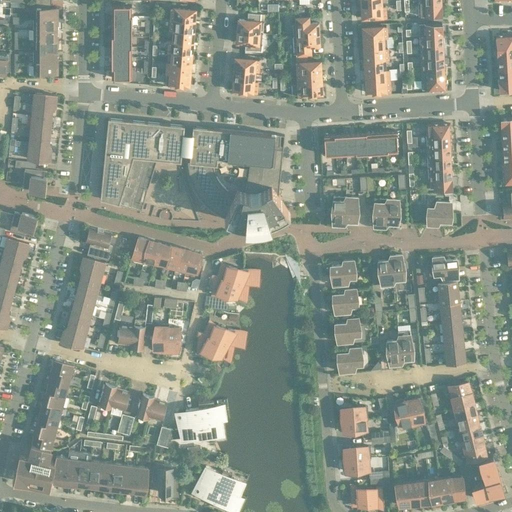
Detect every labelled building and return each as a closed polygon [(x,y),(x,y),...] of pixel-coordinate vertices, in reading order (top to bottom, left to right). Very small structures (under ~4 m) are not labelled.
[(51,1),(36,1),(36,17),(33,17),(33,18),(56,18),(56,7),(51,7),(51,1)] [(441,15),(441,3),(418,4),(418,15),(441,15)] [(111,5),(111,15),(131,15),(131,5),(111,5)] [(381,5),(361,7),(362,18),(386,16),(385,5),(381,5)] [(170,18),(194,20),(195,9),(171,7),(170,18)] [(238,18),(237,30),(263,32),(264,21),(260,20),(260,14),(248,13),(247,19),(238,18)] [(131,26),(131,15),(111,15),(111,26),(131,26)] [(293,35),(318,34),(318,22),(309,22),(308,16),(295,16),(296,23),(292,23),(293,35)] [(33,18),(33,29),(56,29),(57,29),(57,23),(56,23),(56,18),(33,18)] [(193,31),(194,20),(170,18),(169,29),(173,30),(173,29),(193,31)] [(442,23),(423,23),(424,34),(419,35),(442,34),(442,23)] [(363,38),(387,36),(386,25),(362,26),(363,38)] [(131,36),(131,26),(111,26),(111,36),(131,36)] [(56,29),(33,29),(33,40),(56,40),(56,29)] [(173,30),(172,40),(192,42),(193,31),(173,29),(173,30)] [(262,44),(263,32),(237,30),(236,42),(245,43),(245,49),(257,50),(258,44),(262,44)] [(319,45),(318,34),(293,35),(294,53),(310,53),(310,46),(319,45)] [(419,35),(420,46),(443,45),(443,44),(444,44),(444,37),(442,38),(442,34),(419,35)] [(497,46),(511,45),(511,34),(496,35),(496,39),(495,39),(496,46),(497,46)] [(131,46),(131,36),(111,36),(111,46),(131,46)] [(363,48),(387,47),(387,36),(363,38),(363,48)] [(191,52),(192,42),(172,40),(168,39),(167,51),(191,52)] [(56,40),(33,40),(36,40),(36,50),(33,50),(56,50),(57,50),(57,44),(56,44),(56,40)] [(420,46),(420,57),(443,55),(443,45),(420,46)] [(511,45),(497,46),(497,57),(511,56),(511,45)] [(131,56),(131,46),(111,46),(111,56),(131,56)] [(384,58),(384,59),(388,58),(387,47),(363,48),(364,59),(384,58)] [(33,50),(33,61),(56,61),(56,50),(33,50)] [(0,51),(0,73),(6,74),(6,73),(6,71),(10,71),(10,53),(0,51)] [(191,63),(191,52),(167,51),(167,61),(191,63)] [(420,57),(421,67),(444,66),(443,55),(420,57)] [(131,66),(131,56),(111,56),(111,66),(131,66)] [(511,56),(497,57),(498,68),(511,67),(511,56)] [(254,70),(258,70),(259,59),(235,57),(234,68),(254,70)] [(385,69),(385,68),(384,59),(384,58),(364,59),(365,70),(385,69)] [(297,73),(321,71),(320,60),(296,61),(297,73)] [(56,67),(56,61),(33,61),(33,77),(44,77),(44,73),(57,73),(57,67),(56,67)] [(190,74),(191,63),(167,61),(166,72),(190,74)] [(131,77),(131,66),(111,66),(111,77),(131,77)] [(421,67),(421,78),(444,77),(444,66),(421,67)] [(511,78),(511,67),(498,68),(499,79),(511,78)] [(234,68),(233,79),(253,80),(254,70),(234,68)] [(365,70),(365,81),(389,79),(389,68),(385,68),(385,69),(365,70)] [(297,73),(297,83),(321,82),(321,71),(297,73)] [(189,85),(190,74),(166,72),(165,83),(189,85)] [(444,77),(421,78),(422,89),(445,88),(445,84),(446,84),(446,77),(444,77)] [(498,86),(499,86),(499,90),(511,89),(511,78),(499,79),(497,79),(498,86)] [(257,80),(253,80),(233,79),(232,90),(256,92),(257,80)] [(389,79),(365,81),(366,92),(390,91),(389,79)] [(321,82),(297,83),(298,95),(322,93),(321,82)] [(33,104),(55,106),(56,95),(34,92),(33,104)] [(55,111),(55,106),(33,104),(32,115),(51,116),(51,111),(55,111)] [(32,115),(31,125),(53,127),(53,123),(50,122),(51,116),(32,115)] [(511,116),(500,117),(501,129),(511,128),(511,116)] [(193,126),(192,134),(186,133),(183,133),(184,125),(108,117),(100,198),(104,199),(141,209),(144,200),(140,199),(144,187),(148,188),(157,158),(180,160),(181,152),(184,153),(187,153),(187,156),(187,159),(187,162),(187,165),(188,168),(188,170),(189,173),(190,176),(190,179),(191,181),(192,184),(193,186),(195,189),(196,191),(198,194),(200,196),(201,199),(203,201),(205,203),(207,205),(209,207),(211,208),(214,210),(216,212),(219,214),(222,215),(224,216),(227,218),(230,219),(233,220),(236,220),(239,221),(242,221),(245,222),(248,222),(251,222),(254,222),(257,222),(261,221),(264,221),(267,220),(270,219),(272,218),(275,217),(277,216),(280,215),(278,212),(287,208),(278,195),(284,135),(193,126)] [(449,123),(426,124),(426,135),(449,134),(449,123)] [(52,132),(53,127),(31,125),(30,136),(49,138),(49,132),(52,132)] [(511,128),(501,129),(502,139),(511,138),(511,128)] [(396,130),(385,131),(387,151),(397,150),(396,130)] [(375,131),(365,132),(366,152),(376,151),(375,131)] [(376,151),(387,151),(385,131),(375,131),(376,151)] [(365,132),(355,133),(356,153),(366,152),(365,132)] [(345,133),(334,134),(336,154),(346,153),(345,133)] [(355,133),(345,133),(346,153),(356,153),(355,133)] [(325,155),(336,154),(334,134),(324,134),(325,155)] [(427,146),(450,145),(449,134),(426,135),(427,146)] [(48,144),(49,138),(30,136),(29,147),(51,149),(51,144),(48,144)] [(511,138),(502,139),(502,150),(511,149),(511,138)] [(450,156),(450,145),(427,146),(427,157),(450,156)] [(50,160),(51,149),(29,147),(28,158),(50,160)] [(511,149),(502,150),(503,161),(511,160),(511,149)] [(428,168),(451,166),(450,156),(427,157),(428,168)] [(23,187),(29,188),(29,190),(44,191),(46,176),(44,176),(44,170),(46,170),(47,169),(35,168),(36,161),(16,159),(15,166),(25,167),(23,187)] [(511,160),(503,161),(503,172),(511,171),(511,160)] [(451,167),(451,166),(428,168),(428,178),(451,177),(451,173),(452,173),(452,167),(451,167)] [(511,171),(503,172),(502,172),(503,179),(504,179),(504,183),(511,182),(511,171)] [(433,189),(452,188),(451,177),(428,178),(428,179),(433,178),(433,189)] [(511,190),(507,191),(508,203),(503,203),(504,217),(511,217),(511,218),(511,190)] [(332,214),(332,223),(344,224),(345,196),(333,195),(332,208),(330,208),(330,210),(330,214),(332,214)] [(358,197),(345,196),(344,224),(345,224),(345,220),(357,221),(357,212),(359,212),(360,208),(360,206),(357,206),(358,197)] [(373,216),(373,225),(385,226),(387,198),(374,197),(374,210),(371,210),(371,216),(373,216)] [(399,199),(387,198),(385,226),(386,226),(386,222),(398,223),(398,214),(401,214),(401,210),(401,208),(399,208),(399,199)] [(427,223),(438,224),(438,220),(450,220),(451,211),(449,211),(449,201),(436,201),(436,206),(428,206),(427,223)] [(21,213),(15,211),(9,231),(31,236),(29,235),(30,229),(32,230),(37,215),(22,211),(21,213)] [(107,244),(110,232),(103,230),(103,229),(97,228),(97,229),(90,227),(86,241),(90,242),(87,254),(108,259),(112,245),(107,244)] [(8,237),(5,248),(26,254),(29,242),(8,237)] [(132,260),(143,263),(144,259),(149,239),(138,237),(132,260)] [(149,239),(144,259),(154,261),(159,242),(149,239)] [(159,242),(154,261),(165,264),(170,245),(159,242)] [(170,245),(165,264),(175,267),(180,247),(170,245)] [(180,247),(175,267),(186,269),(191,250),(180,247)] [(25,258),(26,254),(5,248),(2,258),(20,263),(21,258),(25,258)] [(191,250),(186,269),(197,272),(202,253),(191,250)] [(402,254),(390,255),(393,283),(405,281),(404,269),(406,269),(406,267),(405,262),(403,263),(402,254)] [(380,284),(393,283),(390,255),(389,255),(390,259),(378,260),(379,269),(376,269),(377,273),(377,275),(379,275),(380,284)] [(443,255),(432,256),(433,265),(429,266),(430,279),(443,278),(456,277),(455,267),(457,267),(456,258),(443,259),(443,255)] [(84,256),(81,267),(102,272),(105,261),(84,256)] [(2,258),(0,265),(0,268),(20,274),(22,270),(19,269),(20,263),(2,258)] [(331,265),(331,274),(332,278),(333,278),(334,284),(347,283),(347,277),(355,276),(353,259),(343,260),(343,264),(331,265)] [(237,268),(221,263),(217,276),(233,282),(248,283),(258,283),(259,269),(237,268)] [(99,283),(102,272),(81,267),(79,272),(82,272),(81,278),(99,283)] [(19,279),(20,274),(0,268),(0,280),(14,284),(16,278),(19,279)] [(247,300),(248,283),(233,282),(217,276),(213,275),(212,293),(228,294),(247,300)] [(96,293),(99,283),(81,278),(79,284),(76,283),(75,288),(96,293)] [(437,281),(438,292),(458,290),(457,279),(437,281)] [(14,284),(0,280),(0,291),(15,295),(16,290),(13,290),(14,284)] [(336,312),(349,311),(349,305),(357,304),(356,287),(334,289),(334,293),(333,293),(334,302),(334,306),(336,306),(336,312)] [(77,293),(75,299),(93,304),(96,293),(75,288),(74,292),(77,293)] [(438,292),(439,302),(459,300),(458,290),(438,292)] [(13,300),(15,295),(0,291),(0,302),(9,305),(10,299),(13,300)] [(407,294),(409,307),(416,307),(414,293),(407,294)] [(374,297),(375,311),(382,310),(381,296),(374,297)] [(90,314),(93,304),(75,299),(74,305),(71,304),(69,309),(90,314)] [(125,301),(119,300),(114,318),(120,319),(125,301)] [(192,313),(194,301),(187,300),(185,312),(192,313)] [(439,302),(440,312),(460,310),(459,300),(439,302)] [(7,310),(9,305),(0,302),(0,313),(9,316),(10,311),(7,310)] [(145,322),(151,322),(153,304),(147,303),(145,319),(145,322)] [(417,320),(416,307),(409,307),(410,321),(417,320)] [(87,325),(90,314),(69,309),(68,313),(71,314),(70,320),(87,325)] [(382,312),(382,310),(375,311),(377,325),(383,324),(382,314),(382,312)] [(440,312),(441,322),(461,320),(460,310),(440,312)] [(0,325),(6,327),(9,316),(0,313),(0,325)] [(335,322),(336,335),(338,335),(338,341),(352,340),(364,339),(363,325),(359,326),(358,317),(347,317),(348,321),(335,322)] [(145,325),(145,322),(145,319),(135,318),(134,324),(133,324),(133,325),(131,343),(131,345),(143,347),(144,339),(145,339),(145,333),(144,333),(145,325)] [(85,335),(87,325),(70,320),(68,325),(65,325),(64,329),(85,335)] [(441,322),(442,332),(462,330),(461,320),(441,322)] [(209,321),(203,334),(220,341),(233,343),(243,345),(245,331),(224,328),(209,321)] [(151,348),(165,349),(168,325),(168,323),(156,322),(155,336),(151,348)] [(118,342),(131,343),(133,325),(120,324),(118,342)] [(409,324),(397,325),(398,331),(401,363),(402,363),(401,359),(413,357),(412,349),(414,348),(414,344),(414,342),(411,342),(410,329),(409,324)] [(182,327),(168,325),(165,349),(164,352),(176,353),(178,339),(182,327)] [(82,346),(85,335),(64,329),(61,340),(82,346)] [(442,332),(443,343),(463,340),(462,330),(442,332)] [(387,348),(385,349),(385,351),(385,355),(388,355),(389,364),(401,363),(398,331),(397,331),(398,339),(386,340),(387,348)] [(199,332),(196,350),(213,352),(231,360),(233,343),(220,341),(203,334),(199,332)] [(443,343),(444,353),(464,351),(463,340),(443,343)] [(338,352),(338,361),(339,365),(340,365),(341,370),(354,369),(354,363),(362,363),(360,346),(350,347),(350,351),(338,352)] [(465,361),(464,351),(444,353),(446,363),(465,361)] [(53,366),(51,370),(70,375),(73,364),(62,361),(53,358),(51,365),(53,366)] [(67,385),(70,375),(51,370),(50,375),(49,374),(47,381),(49,381),(49,380),(67,385)] [(65,396),(67,385),(49,380),(49,381),(46,391),(65,396)] [(471,391),(468,380),(449,385),(451,396),(471,391)] [(102,395),(99,403),(111,406),(111,405),(116,387),(116,388),(117,385),(105,382),(103,389),(102,389),(101,395),(102,395)] [(129,391),(116,388),(116,387),(111,405),(124,408),(129,391)] [(62,406),(65,396),(46,391),(43,401),(62,406)] [(454,407),(473,402),(471,391),(451,396),(454,407)] [(138,406),(139,406),(137,413),(148,416),(148,415),(153,398),(154,396),(143,393),(140,400),(139,400),(138,406)] [(406,397),(412,426),(424,423),(420,408),(420,396),(407,399),(406,397)] [(412,426),(406,397),(394,400),(398,414),(398,426),(411,423),(412,426)] [(166,402),(153,398),(148,415),(161,419),(166,402)] [(59,417),(62,406),(43,401),(42,401),(40,407),(41,407),(40,412),(59,417)] [(185,409),(187,420),(188,423),(216,420),(222,419),(220,404),(214,405),(213,401),(198,403),(199,407),(185,409)] [(454,407),(457,417),(476,412),(473,402),(454,407)] [(86,422),(92,424),(97,406),(91,404),(86,422)] [(339,418),(339,419),(368,417),(367,405),(353,406),(340,404),(341,418),(339,418)] [(56,427),(59,417),(40,412),(38,422),(37,422),(56,427)] [(459,428),(479,423),(476,412),(457,417),(459,428)] [(122,413),(117,431),(123,433),(128,415),(122,413)] [(134,416),(128,415),(123,433),(129,434),(134,416)] [(368,417),(339,419),(339,430),(354,429),(366,431),(366,417),(368,417)] [(209,435),(213,434),(218,434),(216,420),(188,423),(187,420),(179,421),(182,439),(199,437),(199,439),(209,438),(209,435)] [(53,438),(56,427),(37,422),(38,422),(36,421),(34,428),(36,428),(35,433),(53,438)] [(462,438),(481,433),(479,423),(459,428),(462,438)] [(156,444),(162,445),(167,427),(161,426),(156,444)] [(167,427),(162,445),(168,447),(173,429),(167,427)] [(35,433),(32,443),(51,448),(53,438),(35,433)] [(464,449),(484,444),(481,433),(462,438),(464,449)] [(47,460),(51,448),(32,443),(29,456),(20,454),(16,471),(14,470),(12,480),(17,481),(17,479),(25,481),(25,483),(34,485),(35,483),(49,486),(50,479),(53,479),(55,462),(47,460)] [(355,446),(343,444),(344,458),(341,458),(342,459),(371,457),(370,445),(355,446)] [(467,460),(486,455),(484,444),(464,449),(467,460)] [(440,450),(445,454),(449,450),(443,446),(440,450)] [(56,455),(55,462),(53,479),(58,480),(58,481),(65,482),(68,457),(56,455)] [(481,459),(485,471),(496,467),(493,456),(481,459)] [(72,481),(76,482),(79,458),(68,457),(65,482),(72,483),(72,481)] [(371,457),(342,459),(342,470),(357,469),(369,471),(368,457),(371,457)] [(81,484),(87,485),(90,459),(79,458),(76,482),(81,482),(81,484)] [(94,484),(99,484),(102,461),(90,459),(87,485),(94,485),(94,484)] [(103,487),(110,487),(113,462),(102,461),(99,484),(103,485),(103,487)] [(117,487),(121,487),(124,463),(113,462),(110,487),(117,488),(117,487)] [(180,497),(178,474),(171,474),(171,468),(163,468),(163,463),(154,462),(152,480),(160,480),(159,492),(168,492),(169,497),(180,497)] [(126,489),(133,490),(136,465),(124,463),(121,487),(126,488),(126,489)] [(193,463),(187,463),(184,481),(190,482),(193,463)] [(147,466),(136,465),(133,490),(139,491),(140,489),(145,490),(147,466)] [(221,472),(205,465),(199,482),(206,485),(207,482),(234,492),(240,479),(231,476),(232,473),(222,469),(221,472)] [(500,478),(496,467),(485,471),(488,481),(488,482),(500,478)] [(461,473),(450,475),(453,497),(464,495),(461,473)] [(439,477),(442,498),(453,497),(450,475),(439,477)] [(428,478),(431,500),(442,498),(439,477),(428,478)] [(417,480),(421,501),(431,500),(428,478),(417,480)] [(503,489),(500,478),(488,482),(488,481),(486,482),(490,493),(503,489)] [(407,481),(410,503),(421,501),(417,480),(407,481)] [(396,483),(399,504),(410,503),(407,481),(396,483)] [(206,485),(200,499),(226,510),(228,506),(234,509),(240,495),(234,492),(207,482),(206,485)] [(486,482),(472,486),(476,498),(490,493),(486,482)] [(363,489),(351,485),(352,504),(370,503),(382,507),(380,487),(363,489)]
